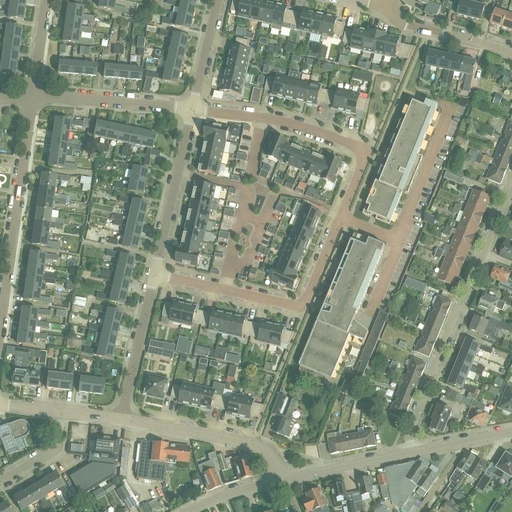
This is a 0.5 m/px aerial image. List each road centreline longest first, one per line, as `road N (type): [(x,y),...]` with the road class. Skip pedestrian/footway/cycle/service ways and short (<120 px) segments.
road 1 (residential): [(154,275),(306,306),(366,153),(297,126),(192,107)]
road 2 (residential): [(412,451),(415,418),(511,182)]
road 3 (residential): [(0,329),(33,99)]
road 4 (tertiary): [(119,421),(265,448),(284,479)]
road 5 (residential): [(154,275),(192,107)]
road 6 (residential): [(33,99),(192,107)]
road 7 (residential): [(119,421),(154,275)]
road 8 (residential): [(511,54),(404,24),(388,4)]
road 9 (tertiary): [(284,479),(412,451)]
